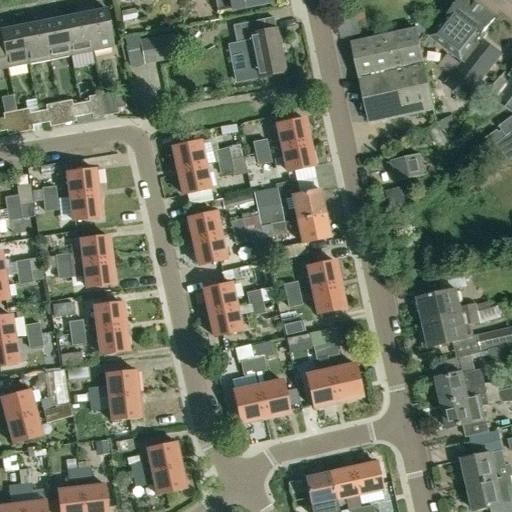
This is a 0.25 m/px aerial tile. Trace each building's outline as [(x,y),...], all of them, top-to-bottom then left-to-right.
[(216,0),(219,12),(233,10),(272,3),(271,0),(216,0)] [(492,19),(493,17),(472,0),(461,0),(432,36),(466,63),(449,85),(466,99),(501,55),(499,54),(501,52),(494,21),(492,19)] [(107,10),(86,14),(93,52),(115,48),(107,10)] [(358,24),(367,22),(365,13),(356,15),(358,24)] [(86,14),(65,18),(72,56),(93,52),(86,14)] [(65,18),(44,23),(51,60),(72,56),(65,18)] [(236,43),(227,45),(234,82),(257,78),(285,73),(276,30),(274,18),(233,26),(236,43)] [(149,20),(134,21),(135,33),(150,32),(149,20)] [(44,23),(22,27),(30,65),(51,60),(44,23)] [(22,27),(1,31),(9,69),(30,65),(22,27)] [(435,109),(425,62),(418,30),(355,44),(372,122),(435,109)] [(0,31),(0,70),(9,69),(1,31),(0,31)] [(176,59),(175,52),(171,34),(139,40),(144,65),(176,59)] [(507,82),(501,77),(491,88),(498,94),(507,82)] [(124,95),(115,96),(118,109),(126,108),(124,95)] [(89,102),(80,103),(83,116),(92,115),(89,102)] [(80,103),(72,105),(75,118),(83,116),(80,103)] [(46,110),(38,111),(41,125),(48,123),(46,110)] [(38,111),(30,113),(32,126),(41,125),(38,111)] [(92,115),(83,116),(85,123),(93,122),(92,119),(92,115)] [(437,125),(449,136),(461,123),(452,115),(437,125)] [(83,116),(75,118),(76,122),(77,125),(85,123),(83,116)] [(303,119),(277,125),(282,148),(282,149),(308,143),(303,119)] [(491,147),(506,137),(502,131),(499,132),(498,130),(486,139),(491,147)] [(511,137),(501,144),(509,153),(511,151),(511,133),(511,135),(511,137)] [(266,139),(252,143),(255,154),(269,151),(266,139)] [(199,142),(173,148),(178,171),(205,165),(200,142),(199,142)] [(229,148),(215,151),(218,162),(242,157),(239,142),(228,144),(229,148)] [(282,148),(269,151),(271,162),(284,159),(287,172),(314,167),(308,143),(282,149),(282,148)] [(269,151),(255,154),(257,165),(271,162),(269,151)] [(426,176),(422,155),(392,161),(397,183),(426,176)] [(231,160),(218,163),(220,174),(233,171),(231,160)] [(205,165),(178,171),(183,195),(210,189),(205,165)] [(95,170),(69,173),(71,197),(98,194),(95,170)] [(265,182),(269,195),(289,190),(285,176),(265,182)] [(254,180),(248,181),(251,193),(257,192),(254,180)] [(18,196),(5,198),(7,210),(21,208),(21,207),(31,205),(33,205),(30,184),(16,187),(18,196)] [(56,187),(42,188),(43,200),(57,199),(56,187)] [(384,191),(389,210),(407,206),(401,187),(384,191)] [(319,190),(293,196),(297,220),(323,214),(319,190)] [(98,194),(71,197),(72,205),(74,221),(100,218),(98,194)] [(251,195),(224,200),(226,208),(252,202),(251,195)] [(57,199),(43,200),(45,212),(59,211),(57,199)] [(280,203),(255,208),(255,209),(256,213),(259,227),(284,222),(281,211),(280,203)] [(0,222),(23,219),(34,217),(31,205),(21,207),(21,208),(7,210),(7,211),(0,212),(0,222)] [(215,213),(189,218),(194,242),(220,237),(215,213)] [(241,219),(230,222),(233,234),(247,231),(259,229),(259,227),(256,213),(248,215),(249,216),(241,217),(241,219)] [(323,214),(297,220),(302,243),(328,238),(323,214)] [(284,222),(259,227),(259,229),(262,239),(286,234),(284,222)] [(247,231),(233,234),(235,245),(250,242),(247,231)] [(107,237),(81,240),(84,264),(111,260),(107,237)] [(220,237),(194,242),(198,266),(225,260),(220,237)] [(332,249),(336,261),(353,255),(348,243),(332,249)] [(57,256),(55,256),(55,257),(57,268),(70,266),(68,254),(57,256)] [(29,260),(15,262),(15,263),(17,274),(31,272),(29,260)] [(111,260),(84,264),(86,276),(87,288),(114,284),(111,260)] [(334,262),(308,267),(313,291),(338,285),(334,262)] [(70,266),(57,268),(58,280),(71,278),(70,266)] [(31,272),(17,274),(17,275),(19,285),(33,283),(31,272)] [(297,282),(283,285),(286,296),(300,294),(297,282)] [(230,283),(204,289),(209,313),(236,307),(230,283)] [(338,285),(313,291),(318,314),(343,309),(338,285)] [(258,290),(246,293),(248,305),(261,302),(258,290)] [(446,293),(418,299),(424,324),(461,316),(478,312),(476,304),(461,307),(457,290),(446,293)] [(286,297),(276,299),(280,314),(289,311),(289,308),(302,305),(300,294),(286,296),(286,297)] [(261,302),(248,305),(251,316),(264,314),(261,302)] [(73,303),(52,305),(54,318),(75,315),(73,303)] [(122,304),(94,307),(97,331),(124,328),(122,304)] [(236,307),(209,313),(214,337),(241,331),(236,307)] [(426,336),(420,337),(423,351),(429,350),(473,340),(470,325),(480,323),(478,312),(461,316),(424,324),(426,336)] [(10,316),(0,317),(0,342),(14,340),(10,316)] [(83,320),(69,322),(70,334),(85,333),(83,320)] [(303,321),(283,325),(286,336),(305,332),(303,321)] [(40,323),(25,326),(27,338),(42,336),(40,323)] [(506,346),(511,344),(511,325),(478,334),(483,352),(490,350),(506,346)] [(342,327),(321,331),(324,343),(336,340),(345,338),(342,327)] [(124,328),(97,331),(100,355),(127,352),(124,328)] [(85,333),(70,334),(72,346),(86,344),(85,333)] [(42,336),(27,338),(29,349),(43,347),(42,336)] [(14,340),(0,342),(0,366),(17,364),(14,340)] [(336,340),(324,343),(324,344),(327,358),(340,356),(336,340)] [(324,344),(313,346),(316,361),(327,358),(324,344)] [(511,344),(506,346),(490,350),(494,365),(511,361),(511,344)] [(249,345),(221,352),(224,367),(240,363),(240,362),(252,360),(253,360),(250,347),(249,345)] [(81,352),(60,355),(62,368),(83,365),(81,352)] [(253,360),(252,360),(255,374),(266,372),(264,357),(253,360)] [(252,360),(240,362),(240,363),(243,377),(255,374),(252,360)] [(354,365),(330,370),(337,402),(361,396),(354,365)] [(87,367),(66,370),(67,380),(89,378),(87,367)] [(437,379),(443,405),(500,392),(501,391),(499,381),(487,384),(484,369),(437,379)] [(330,370),(306,376),(313,407),(337,402),(330,370)] [(107,387),(88,389),(88,393),(89,400),(99,399),(101,399),(109,398),(138,395),(136,371),(106,374),(107,387)] [(282,381),(258,387),(265,418),(289,413),(282,381)] [(258,387),(234,392),(241,424),(265,418),(258,387)] [(29,390),(0,398),(6,421),(35,414),(29,390)] [(490,404),(503,401),(501,391),(500,392),(443,405),(448,429),(479,422),(487,420),(484,407),(491,406),(490,404)] [(85,393),(77,394),(77,395),(78,403),(86,402),(85,393)] [(138,395),(109,398),(111,422),(141,419),(138,395)] [(42,400),(40,400),(43,412),(45,411),(55,409),(52,397),(42,400)] [(99,399),(89,400),(89,402),(90,411),(100,410),(99,399)] [(45,411),(43,412),(46,423),(48,422),(58,420),(55,409),(45,411)] [(35,414),(6,421),(12,444),(41,437),(35,414)] [(107,440),(94,442),(96,456),(108,455),(107,440)] [(176,442),(146,448),(151,472),(181,466),(176,442)] [(492,454),(463,460),(469,486),(504,478),(510,476),(511,476),(509,466),(502,468),(501,468),(495,470),(492,454)] [(140,456),(127,458),(128,467),(130,466),(132,476),(144,473),(142,463),(140,456)] [(377,463),(353,468),(358,494),(382,489),(377,463)] [(181,466),(151,472),(156,495),(186,489),(181,466)] [(90,468),(78,469),(80,481),(92,480),(90,468)] [(353,468),(330,473),(335,499),(358,494),(353,468)] [(78,469),(67,470),(68,482),(80,481),(78,469)] [(144,473),(132,476),(135,488),(146,486),(144,473)] [(330,473),(306,478),(313,511),(331,511),(338,511),(335,499),(330,473)] [(504,478),(469,486),(475,511),(503,505),(504,511),(511,511),(511,484),(510,476),(504,478)] [(21,485),(20,485),(21,494),(32,493),(32,491),(32,490),(31,483),(21,485)] [(20,485),(8,486),(9,495),(21,494),(20,485)] [(108,511),(105,485),(81,488),(83,511),(108,511)] [(83,511),(81,488),(56,491),(58,511),(83,511)] [(11,505),(0,506),(0,511),(23,511),(22,504),(21,494),(9,495),(11,505)] [(44,501),(22,504),(23,511),(47,511),(46,501),(44,501)]
